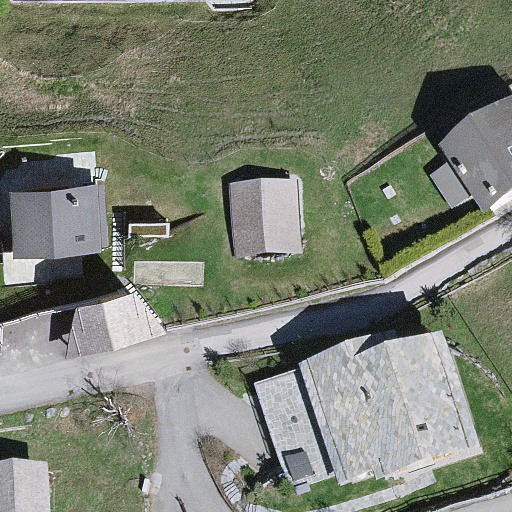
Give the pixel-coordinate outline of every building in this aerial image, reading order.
[(511,115),(442,163),(489,231),(511,215),(511,115)] [(105,185),(7,191),(12,258),(109,251),(105,185)] [(303,192),(234,196),(238,269),(306,266),(303,192)] [(376,361),(259,398),(291,497),(335,483),(343,509),(481,465),(445,353),(380,373),(376,361)] [(52,511),(52,478),(0,478),(0,511),(52,511)]
